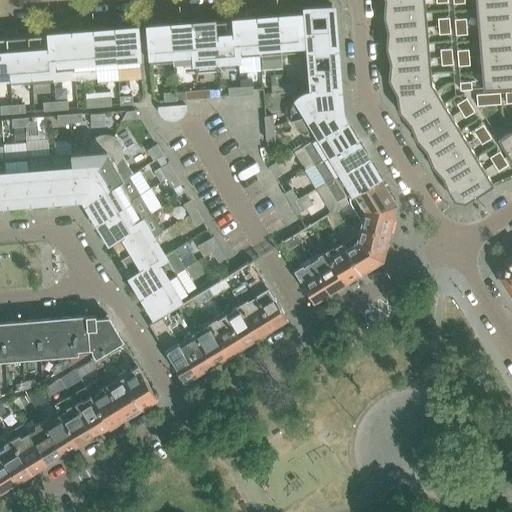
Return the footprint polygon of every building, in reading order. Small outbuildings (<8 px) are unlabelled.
[(384,0),(383,15),(426,11),(424,0),(384,0)] [(511,0),(475,0),(476,9),(511,6),(511,0)] [(335,44),(332,5),(305,7),(306,21),(308,46),(335,44)] [(511,6),(476,9),(478,25),(511,22),(511,6)] [(426,11),(383,15),(387,30),(427,27),(426,11)] [(304,51),(301,21),(301,13),(278,15),(281,53),(304,51)] [(281,53),(278,15),(256,17),(260,55),(281,53)] [(260,55),(256,17),(235,18),(238,57),(260,55)] [(449,17),(437,18),(438,26),(450,25),(449,17)] [(238,57),(235,18),(213,20),(216,58),(238,57)] [(466,18),(454,19),(455,27),(467,26),(466,18)] [(216,58),(213,20),(192,22),(195,60),(196,72),(217,70),(216,58)] [(195,60),(192,22),(170,23),(173,62),(195,60)] [(511,22),(478,25),(479,40),(511,37),(511,22)] [(173,62),(170,23),(147,25),(148,29),(150,64),(173,62)] [(450,25),(438,26),(439,34),(450,33),(450,25)] [(140,64),(137,30),(137,26),(114,28),(117,66),(140,64)] [(467,26),(455,27),(455,35),(467,34),(467,26)] [(387,30),(386,46),(428,42),(427,27),(387,30)] [(117,66),(114,28),(93,29),(96,68),(117,66)] [(96,68),(93,29),(71,31),(74,69),(75,79),(97,78),(96,68)] [(74,69),(71,31),(50,33),(54,82),(75,80),(74,70),(74,69)] [(53,81),(50,33),(28,35),(31,73),(32,83),(53,81)] [(31,73),(28,35),(7,36),(10,75),(31,73)] [(0,75),(10,75),(7,36),(0,36),(0,75)] [(511,37),(479,40),(480,56),(511,53),(511,37)] [(428,42),(386,46),(390,61),(429,58),(428,42)] [(338,85),(335,44),(308,46),(311,87),(338,85)] [(452,48),(440,49),(440,57),(452,56),(452,48)] [(469,49),(457,50),(457,58),(469,57),(469,49)] [(511,53),(480,56),(481,71),(511,69),(511,53)] [(452,56),(440,57),(441,65),(453,64),(452,56)] [(469,57),(457,58),(458,66),(470,65),(469,57)] [(390,61),(388,77),(431,73),(429,58),(390,61)] [(511,69),(481,71),(483,88),(511,85),(511,69)] [(388,77),(388,78),(396,93),(399,110),(399,111),(436,89),(431,82),(431,73),(388,77)] [(471,81),(459,82),(460,90),(472,89),(471,81)] [(296,91),(295,83),(283,84),(284,92),(296,91)] [(284,92),(283,84),(271,85),(272,93),(284,92)] [(291,120),(339,101),(338,85),(311,87),(311,89),(307,90),(304,91),(301,93),(299,95),(296,97),(294,99),(293,102),(291,105),(291,108),(290,111),(290,114),(290,117),(291,120)] [(253,94),(252,90),(252,86),(240,87),(241,95),(253,94)] [(241,95),(240,87),(228,88),(229,96),(241,95)] [(210,97),(209,89),(197,90),(198,98),(210,97)] [(436,89),(399,111),(410,123),(444,103),(436,89)] [(198,98),(197,90),(185,91),(186,99),(198,98)] [(500,91),(493,92),(493,104),(501,103),(500,91)] [(176,100),(176,92),(164,93),(164,101),(176,100)] [(493,92),(485,93),(486,105),(493,104),(493,92)] [(485,93),(477,93),(478,105),(486,105),(485,93)] [(132,103),(132,95),(120,96),(120,104),(132,103)] [(111,105),(110,97),(98,98),(99,106),(111,105)] [(468,97),(457,103),(461,110),(472,104),(468,97)] [(99,106),(98,98),(86,99),(87,107),(99,106)] [(68,108),(67,100),(55,101),(56,109),(68,108)] [(56,109),(55,101),(43,102),(44,110),(56,109)] [(312,140),(344,120),(342,117),(340,111),(339,105),(339,101),(291,120),(292,123),(294,125),(296,128),(298,130),(300,132),(303,134),(306,135),(309,136),(312,140)] [(444,103),(410,123),(416,138),(452,116),(444,103)] [(25,112),(24,104),(12,105),(13,113),(25,112)] [(472,104),(461,110),(466,117),(476,111),(472,104)] [(13,113),(12,105),(0,106),(1,114),(13,113)] [(184,112),(185,110),(185,107),(185,105),(159,107),(159,110),(160,112),(161,114),(163,116),(164,117),(166,118),(169,119),(171,120),(173,120),(175,119),(178,118),(180,117),(181,116),(183,114),(184,112)] [(141,119),(135,109),(126,110),(121,120),(141,119)] [(82,121),(81,113),(69,114),(70,122),(82,121)] [(70,122),(69,114),(57,115),(58,123),(70,122)] [(273,128),(272,116),(264,116),(265,128),(273,128)] [(452,116),(416,138),(426,150),(460,129),(452,116)] [(36,125),(36,117),(24,118),(24,126),(36,125)] [(24,126),(24,118),(12,119),(12,127),(24,126)] [(323,158),(355,138),(344,120),(312,140),(303,145),(314,164),(323,158)] [(82,135),(82,124),(71,125),(72,136),(82,135)] [(484,124),(473,130),(478,137),(488,131),(484,124)] [(25,140),(24,128),(14,129),(15,141),(25,140)] [(274,140),(273,128),(265,128),(266,140),(274,140)] [(460,129),(426,150),(432,165),(468,143),(460,129)] [(511,129),(497,138),(511,161),(511,129)] [(488,131),(478,137),(482,144),(492,137),(488,131)] [(83,195),(112,137),(111,136),(109,135),(107,135),(104,135),(102,135),(99,136),(97,137),(95,138),(93,140),(91,142),(90,145),(89,147),(89,151),(72,153),(76,195),(83,194),(83,195)] [(132,172),(121,155),(121,151),(121,149),(120,145),(119,143),(118,141),(116,139),(114,138),(112,137),(83,195),(87,201),(120,181),(120,182),(124,180),(123,179),(128,175),(132,172)] [(334,177),(367,157),(355,138),(323,158),(314,164),(325,182),(334,177)] [(468,143),(432,165),(442,177),(476,156),(468,143)] [(163,155),(156,144),(148,150),(154,160),(163,155)] [(500,150),(490,157),(494,164),(504,157),(500,150)] [(76,195),(72,153),(49,154),(53,197),(76,195)] [(53,197),(49,154),(26,156),(30,198),(53,197)] [(30,198),(26,156),(4,158),(7,200),(30,198)] [(476,156),(442,177),(448,191),(485,169),(476,156)] [(354,199),(382,181),(380,180),(379,177),(378,177),(378,176),(367,157),(334,177),(325,182),(337,201),(348,194),(349,197),(351,195),(352,197),(354,199)] [(504,157),(494,164),(498,170),(508,164),(504,157)] [(281,172),(275,162),(268,166),(275,177),(281,172)] [(174,173),(168,163),(161,167),(167,177),(174,173)] [(485,169),(448,191),(453,200),(464,202),(494,184),(485,169)] [(180,183),(174,173),(167,177),(173,188),(180,183)] [(99,221),(132,201),(131,199),(140,194),(128,175),(123,179),(124,180),(120,182),(120,181),(87,201),(99,221)] [(388,233),(395,204),(389,194),(382,181),(354,199),(361,211),(357,225),(388,233)] [(297,199),(291,189),(284,193),(290,203),(297,199)] [(110,239),(143,219),(142,218),(151,212),(140,194),(131,199),(132,201),(99,221),(110,239)] [(304,209),(297,199),(290,203),(297,213),(304,209)] [(196,210),(190,200),(183,204),(190,214),(196,210)] [(203,220),(196,210),(190,214),(196,224),(203,220)] [(343,221),(337,211),(325,219),(343,221)] [(122,258),(154,238),(154,237),(162,231),(151,212),(142,218),(143,219),(110,239),(122,258)] [(333,229),(343,221),(325,219),(333,229)] [(319,227),(315,222),(310,226),(314,231),(319,227)] [(382,259),(388,233),(357,225),(354,240),(343,247),(359,273),(382,259)] [(309,238),(304,230),(295,235),(300,243),(309,238)] [(219,247),(213,237),(206,241),(212,251),(219,247)] [(133,276),(166,256),(165,254),(154,238),(122,258),(133,276)] [(291,249),(286,241),(280,245),(284,253),(291,249)] [(359,273),(343,247),(341,243),(327,251),(345,282),(359,273)] [(225,257),(219,247),(212,251),(218,261),(225,257)] [(144,295),(177,275),(176,274),(185,268),(173,249),(165,254),(166,256),(133,276),(143,293),(144,295)] [(345,282),(327,251),(317,257),(318,258),(312,261),(330,291),(345,282)] [(511,256),(503,262),(500,275),(511,295),(511,256)] [(286,318),(252,260),(246,264),(246,265),(253,276),(246,280),(248,282),(249,285),(274,325),(286,318)] [(330,291),(312,261),(304,266),(300,260),(291,265),(313,301),(330,291)] [(155,312),(188,293),(177,275),(144,295),(155,313),(155,312)] [(229,287),(223,277),(208,286),(214,296),(229,287)] [(274,325),(249,285),(234,295),(236,299),(239,303),(259,335),(274,325)] [(214,296),(208,286),(193,296),(197,302),(198,306),(214,296)] [(184,310),(196,303),(197,302),(193,296),(177,305),(185,318),(188,316),(184,310)] [(259,335),(239,303),(236,299),(229,304),(233,311),(225,316),(243,344),(259,335)] [(119,335),(108,317),(95,319),(95,315),(74,317),(76,349),(88,348),(89,351),(92,351),(93,352),(119,335)] [(197,373),(175,336),(162,315),(158,317),(148,323),(184,381),(197,373)] [(243,344),(225,316),(216,321),(214,319),(209,322),(228,354),(243,344)] [(76,349),(74,317),(55,318),(58,353),(76,351),(76,349)] [(228,354),(209,322),(207,320),(205,321),(203,317),(197,321),(196,319),(188,324),(190,327),(212,363),(228,354)] [(58,353),(55,318),(38,320),(41,354),(58,353)] [(41,354),(38,320),(20,321),(23,356),(41,354)] [(23,356),(20,321),(1,323),(3,357),(4,371),(11,371),(11,378),(24,377),(23,370),(24,370),(23,356)] [(212,363),(190,327),(175,336),(197,373),(212,363)] [(126,350),(121,341),(107,351),(110,356),(126,350)] [(103,366),(96,356),(90,360),(91,361),(96,368),(97,370),(103,366)] [(71,365),(67,359),(59,365),(62,370),(63,370),(71,365)] [(81,378),(96,368),(91,361),(76,371),(80,377),(81,378)] [(63,370),(62,370),(59,365),(51,370),(54,376),(63,370)] [(157,397),(137,365),(129,371),(128,369),(112,378),(109,374),(102,379),(125,416),(157,397)] [(64,387),(80,377),(76,371),(76,370),(60,379),(64,387)] [(125,416),(102,379),(101,378),(86,387),(90,394),(109,424),(110,426),(120,420),(125,416)] [(36,385),(34,379),(25,381),(27,388),(36,385)] [(50,398),(65,388),(64,387),(60,379),(44,389),(50,398)] [(27,388),(25,381),(15,384),(18,391),(27,388)] [(109,424),(90,394),(83,399),(82,397),(74,402),(93,434),(109,424)] [(93,434),(74,402),(70,395),(54,405),(59,412),(78,444),(93,434)] [(23,409),(17,399),(11,403),(17,413),(23,409)] [(78,444),(59,412),(51,417),(50,415),(43,419),(63,453),(78,444)] [(63,453),(43,419),(34,424),(27,428),(48,462),(63,453)] [(48,462),(27,428),(18,434),(16,430),(9,434),(31,472),(48,462)] [(0,452),(18,480),(31,472),(7,432),(0,436),(0,452)] [(18,480),(0,452),(0,490),(0,491),(18,480)]
